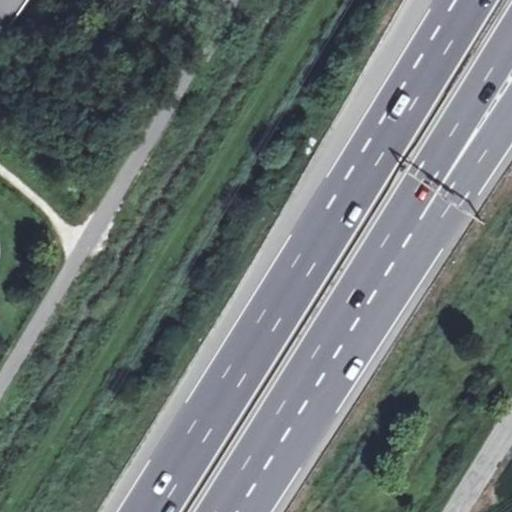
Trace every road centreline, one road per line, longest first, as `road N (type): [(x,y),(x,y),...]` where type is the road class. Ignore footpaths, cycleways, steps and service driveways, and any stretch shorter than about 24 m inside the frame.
road 1 (motorway): [(466,0),(147,511)]
road 2 (track): [(23,511),(327,0)]
road 3 (motorway): [(223,511),(393,237)]
road 4 (motorway): [(393,237),(511,43)]
road 5 (motorway): [(393,237),(461,187),(511,112)]
